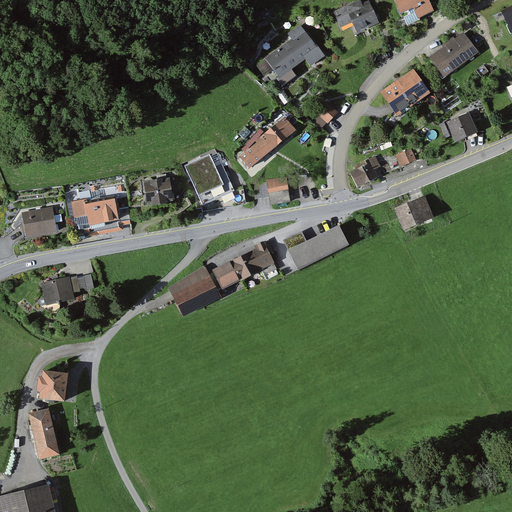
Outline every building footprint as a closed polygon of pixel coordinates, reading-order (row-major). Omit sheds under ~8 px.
[(427,0),(395,0),(406,24),(433,13),(427,0)] [(360,1),(335,12),(341,26),(351,22),(356,33),(379,23),(370,3),(362,6),(360,1)] [(292,40),(266,58),(279,78),(304,62),(308,67),(321,58),(300,27),(288,35),(292,40)] [(444,50),(430,60),(444,79),(479,54),(466,36),(454,44),(452,40),(442,47),(444,50)] [(414,71),(382,93),(396,114),(428,92),(414,71)] [(337,116),(325,104),(316,113),(328,125),(337,116)] [(472,114),(449,123),(455,142),(479,133),(472,114)] [(259,144),(240,156),(248,168),(277,149),(275,146),(297,131),(288,118),(256,139),(259,144)] [(183,163),(203,207),(235,192),(216,149),(183,163)] [(412,149),(396,155),(401,166),(416,159),(412,149)] [(369,165),(351,172),(358,188),(380,179),(375,169),(379,167),(375,157),(367,161),(369,165)] [(288,179),(267,181),(269,204),(290,202),(288,179)] [(171,181),(143,184),(145,203),(173,201),(171,181)] [(425,198),(395,209),(404,231),(433,220),(425,198)] [(89,199),(72,201),(73,216),(74,216),(75,225),(89,224),(90,230),(119,227),(117,201),(90,203),(89,199)] [(53,207),(21,213),(25,235),(57,230),(53,207)] [(299,234),(281,243),(295,272),(346,247),(336,226),(304,242),(299,234)] [(258,250),(211,272),(221,292),(273,267),(261,244),(256,246),(258,250)] [(203,270),(169,289),(182,319),(220,302),(203,270)] [(91,275),(43,284),(47,304),(74,300),(73,296),(81,294),(80,289),(86,288),(87,291),(94,290),(91,275)] [(68,374),(42,372),(39,399),(65,402),(68,374)] [(48,411),(29,415),(40,461),(59,456),(48,411)] [(54,511),(49,487),(0,498),(0,511),(54,511)]
